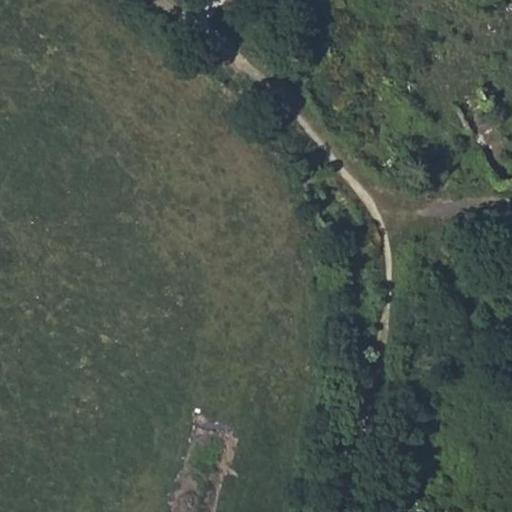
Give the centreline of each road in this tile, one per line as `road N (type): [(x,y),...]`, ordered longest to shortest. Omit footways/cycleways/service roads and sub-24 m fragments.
road 1 (track): [(373,206),(391,281),(379,363),(333,511)]
road 2 (track): [(160,0),(287,101),(373,206)]
road 3 (track): [(373,206),(511,208)]
